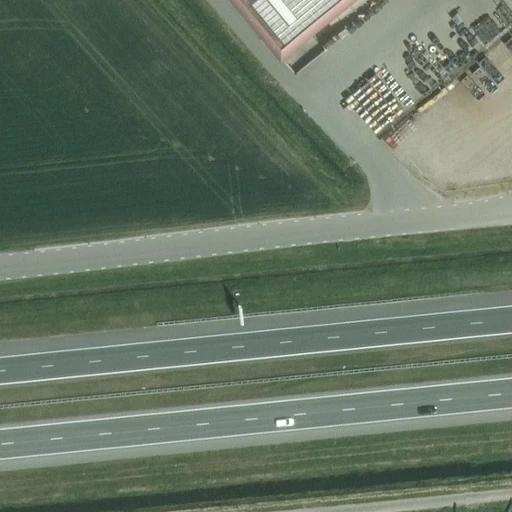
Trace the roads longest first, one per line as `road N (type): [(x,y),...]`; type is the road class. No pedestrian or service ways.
road 1 (unclassified): [(0,271),(511,218)]
road 2 (motorway): [(0,446),(511,394)]
road 3 (motorway): [(511,320),(0,371)]
road 4 (unclassified): [(511,496),(351,511)]
